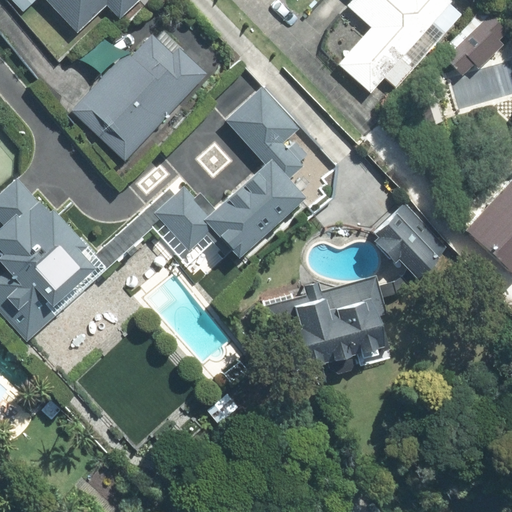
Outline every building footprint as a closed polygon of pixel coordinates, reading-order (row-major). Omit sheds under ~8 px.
[(51,0),(82,35),(122,0),(51,0)] [(448,0),(347,0),(370,21),(331,63),(367,96),(453,3),(448,0)] [(156,14),(73,106),(130,157),(213,66),(156,14)] [(487,14),(444,56),(462,75),(475,63),(479,67),(503,44),(500,40),(507,33),(487,14)] [(301,130),(261,87),(226,119),(265,160),(209,212),(176,176),(146,204),(95,255),(108,269),(162,218),(191,249),(214,227),(241,260),(307,197),(288,178),(302,163),(285,144),(301,130)] [(511,274),(511,165),(451,233),(505,282),(511,274)] [(0,193),(0,221),(4,226),(17,214),(19,217),(38,200),(18,178),(0,193)] [(0,313),(26,342),(108,269),(95,255),(53,209),(49,213),(38,200),(19,217),(17,214),(4,226),(0,229),(0,313)] [(320,283),(266,297),(280,352),(294,348),(301,375),(395,351),(382,298),(399,293),(418,281),(450,248),(405,203),(373,235),(408,272),(397,281),(378,286),(376,278),(322,292),(320,283)] [(0,394),(9,383),(0,376),(0,394)]
